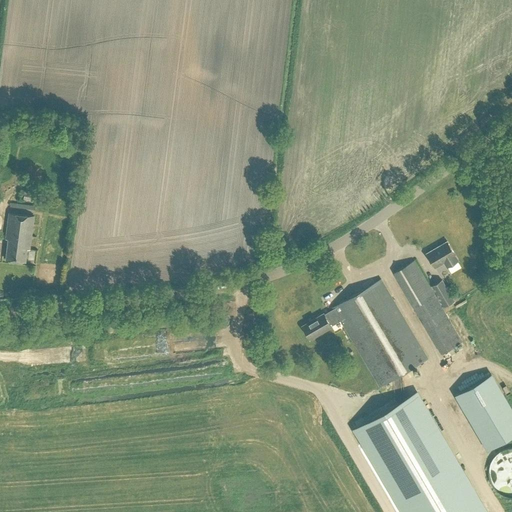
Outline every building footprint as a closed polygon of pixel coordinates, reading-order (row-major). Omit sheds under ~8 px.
[(41,185),(30,185),(30,197),(41,197),(41,185)] [(22,213),(22,210),(14,209),(13,212),(8,212),(5,238),(7,238),(5,258),(26,261),(28,248),(31,248),(33,224),(36,224),(36,219),(34,219),(34,215),(22,213)] [(447,240),(426,252),(436,267),(445,262),(448,266),(459,259),(447,240)] [(494,256),(503,248),(499,243),(490,251),(494,256)] [(414,259),(393,272),(441,353),(462,340),(414,259)] [(428,357),(381,279),(333,308),(334,309),(325,314),(324,313),(303,326),(311,340),(333,327),(332,326),(341,321),(380,386),(428,357)] [(444,306),(454,300),(442,279),(431,285),(444,306)] [(240,285),(241,298),(251,298),(250,285),(240,285)] [(187,332),(193,351),(210,346),(204,327),(187,332)] [(31,364),(70,362),(69,351),(30,354),(31,364)] [(511,412),(491,375),(456,395),(488,450),(511,435),(511,412)] [(45,385),(31,387),(32,396),(46,394),(45,385)] [(487,511),(416,391),(390,407),(354,428),(403,511),(487,511)] [(378,511),(326,419),(257,458),(287,511),(378,511)]
